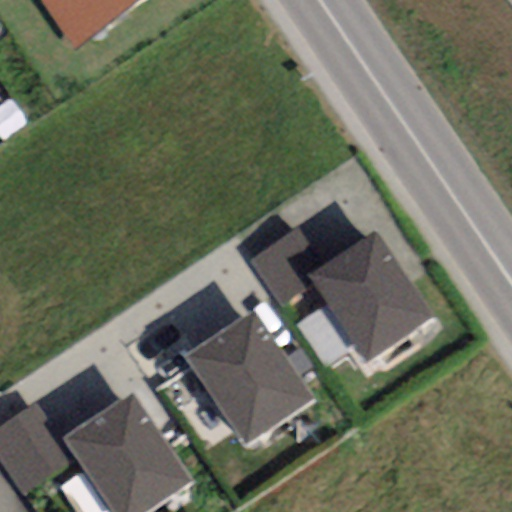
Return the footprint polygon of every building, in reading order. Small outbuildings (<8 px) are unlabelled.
[(46,0),(78,47),(150,0),(46,0)] [(326,279),(296,236),(251,267),(281,310),(308,291),(326,279)] [(434,335),(375,247),(326,279),(308,291),(367,379),(434,335)] [(318,409),(260,321),(192,365),(251,453),(318,409)] [(165,511),(193,493),(134,405),(63,452),(72,465),(104,511),(165,511)] [(63,452),(35,412),(0,436),(0,460),(26,497),(72,465),(63,452)]
